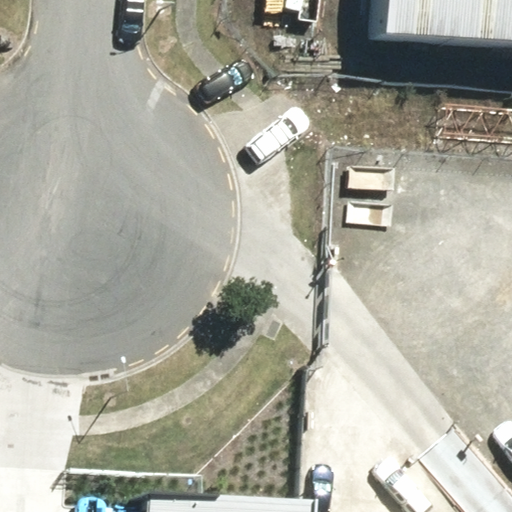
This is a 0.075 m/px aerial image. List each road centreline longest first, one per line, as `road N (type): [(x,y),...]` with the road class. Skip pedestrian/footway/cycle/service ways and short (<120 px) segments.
road 1 (unknown): [(94,95),(126,144),(387,380),(506,511)]
road 2 (residential): [(86,231),(99,0)]
